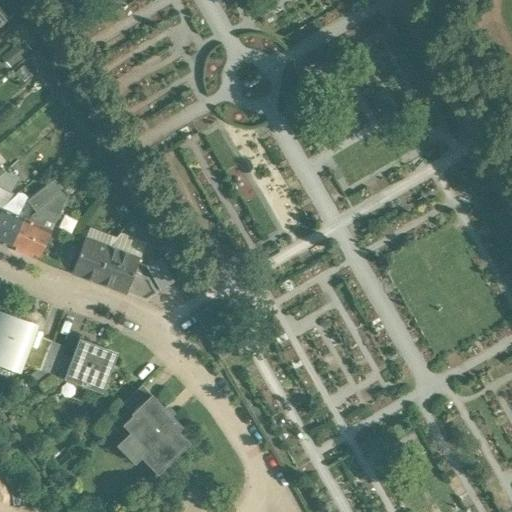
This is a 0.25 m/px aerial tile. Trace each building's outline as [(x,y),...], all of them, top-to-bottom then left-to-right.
[(0,8),(0,25),(8,19),(0,8)] [(255,31),(249,41),(272,54),(278,44),(255,31)] [(199,131),(183,138),(188,147),(203,140),(199,131)] [(0,178),(0,186),(12,193),(20,178),(8,172),(0,178)] [(63,191),(54,180),(26,200),(35,212),(40,208),(63,191)] [(0,186),(0,208),(1,209),(12,193),(0,186)] [(40,208),(57,217),(58,217),(67,197),(63,191),(40,208)] [(35,212),(26,219),(51,230),(57,217),(40,208),(35,212)] [(26,219),(1,209),(0,211),(0,243),(12,248),(26,219)] [(51,230),(26,219),(12,248),(36,259),(51,230)] [(108,248),(84,238),(72,272),(96,281),(108,248)] [(65,243),(56,266),(67,270),(76,248),(65,243)] [(139,259),(108,248),(96,281),(127,293),(127,292),(134,273),(139,259)] [(174,281),(160,257),(146,266),(160,290),(174,281)] [(148,278),(134,273),(127,292),(146,299),(156,291),(148,278)] [(217,301),(194,315),(220,360),(243,347),(217,301)] [(35,325),(0,311),(0,357),(2,358),(0,361),(0,372),(4,374),(8,374),(11,373),(15,371),(18,364),(20,365),(21,363),(31,335),(35,325)] [(31,335),(21,363),(38,370),(41,371),(41,370),(52,341),(51,341),(52,341),(39,336),(38,338),(31,335)] [(65,346),(52,341),(41,370),(51,374),(53,373),(56,370),(62,354),(65,346)] [(112,354),(77,341),(71,358),(65,374),(100,387),(112,354)] [(62,354),(56,370),(65,374),(71,358),(62,354)] [(59,384),(53,373),(51,374),(41,370),(41,371),(38,370),(30,375),(45,395),(59,384)] [(142,385),(121,405),(130,414),(150,395),(142,385)] [(150,395),(130,414),(132,416),(122,425),(128,433),(115,445),(134,464),(141,457),(157,474),(188,443),(177,432),(181,428),(150,395)]
